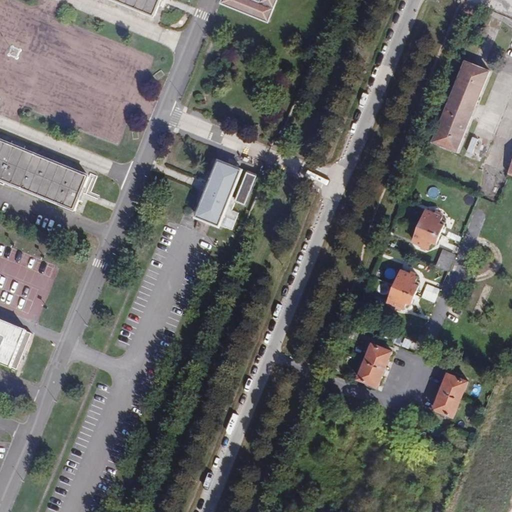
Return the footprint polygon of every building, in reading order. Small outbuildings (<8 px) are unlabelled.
[(112,0),(152,15),(158,0),(112,0)] [(257,0),(256,3),(248,0),(218,0),(217,4),(226,7),(265,24),(274,0),(257,0)] [(455,149),(488,70),(465,60),(432,139),(455,149)] [(475,158),(482,139),(473,136),(466,155),(475,158)] [(0,144),(0,183),(72,212),(86,179),(0,144)] [(217,225),(239,169),(215,160),(205,187),(194,216),(217,225)] [(243,204),(254,175),(244,171),(233,201),(243,204)] [(441,214),(426,207),(412,239),(428,245),(431,238),(435,240),(443,222),(438,220),(441,214)] [(229,251),(234,238),(229,236),(224,249),(229,251)] [(436,265),(447,270),(454,253),(444,248),(436,265)] [(416,273),(400,267),(387,298),(403,305),(405,298),(410,300),(418,282),(413,280),(416,273)] [(422,297),(435,302),(440,288),(427,283),(422,297)] [(0,364),(15,370),(30,334),(0,321),(0,364)] [(391,347),(372,339),(357,374),(376,382),(391,347)] [(467,382),(448,374),(433,409),(453,416),(467,382)] [(474,385),(471,395),(478,397),(481,388),(474,385)]
